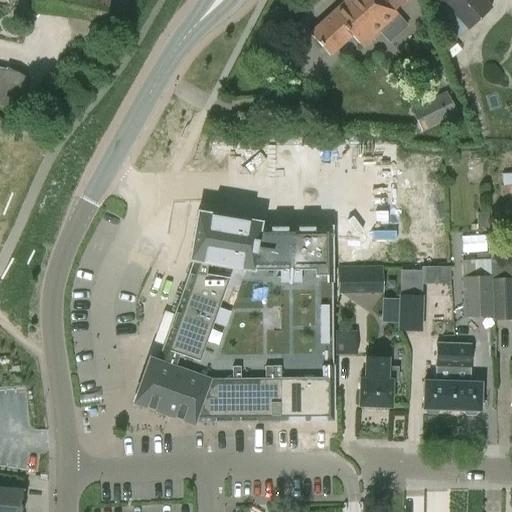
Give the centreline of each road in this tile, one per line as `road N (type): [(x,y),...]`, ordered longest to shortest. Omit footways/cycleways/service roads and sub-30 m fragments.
road 1 (residential): [(348,476),(333,464),(66,467)]
road 2 (tertiary): [(66,467),(52,279),(87,199)]
road 3 (tertiary): [(208,12),(164,60),(87,199)]
road 4 (residential): [(511,469),(381,465),(369,475)]
